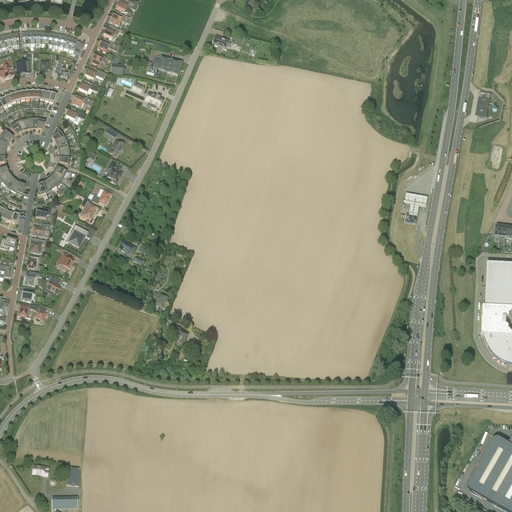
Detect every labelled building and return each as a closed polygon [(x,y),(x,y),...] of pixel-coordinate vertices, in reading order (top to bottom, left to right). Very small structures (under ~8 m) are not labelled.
[(127,14),(129,9),(135,12),(138,7),(123,0),(121,0),(120,3),(119,3),(116,9),(121,12),(121,13),(127,14)] [(118,27),(120,22),(129,26),(132,20),(115,13),(113,17),(112,16),(109,23),(118,27)] [(114,35),(117,37),(120,32),(109,27),(107,30),(106,30),(103,36),(112,40),(114,35)] [(5,35),(8,51),(13,50),(11,34),(11,35),(5,36),(5,35)] [(50,49),(56,50),(59,36),(59,35),(58,35),(52,34),(50,49)] [(65,37),(59,36),(56,50),(61,51),(65,37),(65,36),(65,37)] [(226,51),(229,41),(216,36),(212,46),(226,51)] [(61,51),(67,53),(71,39),(71,38),(71,39),(65,37),(61,51)] [(243,41),(236,38),(233,45),(240,48),(243,41)] [(77,41),(71,39),(67,53),(72,55),(77,41)] [(105,54),(108,49),(116,53),(119,48),(103,40),(101,44),(100,43),(97,50),(105,54)] [(77,41),(72,55),(75,56),(74,60),(77,61),(78,59),(84,46),(77,42),(77,41)] [(123,51),(119,49),(114,60),(118,62),(123,51)] [(101,63),(105,64),(107,59),(96,54),(95,58),(93,57),(90,64),(99,68),(101,63)] [(22,74),(22,75),(30,74),(29,67),(31,67),(31,59),(31,56),(26,57),(26,59),(27,62),(21,63),(21,64),(16,64),(17,74),(22,74)] [(156,57),(154,62),(180,70),(182,63),(168,59),(169,58),(168,57),(167,57),(166,57),(165,58),(160,57),(160,58),(156,57)] [(46,69),(49,69),(50,62),(44,61),(44,64),(40,64),(39,74),(46,75),(46,69)] [(178,76),(180,70),(154,62),(153,68),(157,69),(157,70),(178,76)] [(14,72),(12,65),(1,69),(1,70),(0,70),(0,77),(3,76),(4,79),(12,76),(11,73),(14,72)] [(62,66),(58,65),(56,70),(59,71),(57,77),(61,79),(65,80),(67,76),(66,76),(68,72),(60,69),(62,66)] [(116,65),(112,65),(111,75),(122,76),(123,66),(116,65)] [(93,81),(95,76),(104,80),(105,77),(106,75),(90,67),(88,71),(87,71),(84,77),(93,81)] [(86,95),(89,90),(98,94),(100,89),(84,81),(82,85),(81,84),(78,91),(86,95)] [(145,102),(148,103),(152,105),(151,108),(155,110),(156,107),(160,108),(163,100),(151,95),(149,94),(145,102)] [(80,108),(82,104),(91,108),(94,102),(77,95),(76,98),(75,98),(72,105),(80,108)] [(3,99),(7,106),(11,104),(8,96),(4,97),(5,98),(3,99)] [(488,105),(488,106),(489,99),(479,98),(478,104),(476,115),(478,115),(477,118),(484,119),(484,116),(486,117),(488,105)] [(74,122),(76,117),(85,121),(88,116),(71,108),(69,112),(68,112),(65,118),(74,122)] [(44,123),(38,121),(37,131),(41,132),(43,126),(43,127),(45,123),(44,123)] [(24,132),(21,123),(15,125),(20,134),(24,132)] [(16,136),(20,134),(15,125),(9,129),(12,132),(13,132),(16,136)] [(59,133),(57,132),(58,129),(56,128),(51,138),(52,139),(55,143),(63,138),(59,133)] [(113,143),(116,137),(107,131),(103,137),(113,143)] [(5,133),(2,137),(9,143),(12,139),(8,136),(9,135),(6,132),(5,133)] [(0,140),(0,143),(7,147),(9,143),(2,137),(0,140)] [(57,147),(65,143),(63,138),(55,143),(57,147)] [(111,156),(113,157),(113,156),(116,158),(121,149),(122,150),(125,145),(120,142),(119,144),(116,142),(108,153),(112,155),(111,156)] [(93,161),(96,155),(90,152),(90,153),(86,151),(85,154),(88,156),(87,158),(93,161)] [(120,178),(122,174),(114,170),(116,167),(110,163),(107,169),(111,171),(109,175),(107,174),(105,179),(109,182),(110,180),(116,184),(118,180),(119,180),(120,178)] [(57,169),(55,173),(63,178),(65,173),(66,172),(62,170),(62,171),(57,169)] [(0,178),(2,182),(10,177),(7,173),(0,177),(0,178)] [(63,178),(55,173),(52,177),(59,183),(63,178)] [(6,187),(13,180),(10,177),(2,182),(6,187)] [(59,183),(52,177),(49,180),(55,187),(59,183)] [(11,191),(16,183),(13,180),(6,187),(11,191)] [(55,187),(49,180),(46,183),(51,190),(55,187)] [(16,194),(20,185),(16,183),(11,191),(16,194)] [(51,190),(46,183),(42,185),(45,193),(51,190)] [(24,187),(20,185),(16,194),(21,196),(22,196),(23,192),(22,192),(24,187)] [(40,195),(45,193),(42,185),(37,186),(39,191),(38,191),(37,196),(40,195)] [(98,206),(99,203),(105,206),(111,195),(104,191),(100,199),(94,196),(91,202),(98,206)] [(405,194),(403,204),(409,205),(419,207),(425,208),(427,197),(405,194)] [(99,210),(89,205),(91,202),(84,199),(80,207),(84,209),(82,212),(85,213),(82,217),(86,219),(85,220),(85,221),(86,222),(91,225),(99,210)] [(419,207),(409,205),(408,215),(417,217),(419,207)] [(35,219),(45,220),(46,216),(50,217),(51,210),(43,209),(42,213),(36,212),(35,219)] [(6,221),(9,213),(5,211),(1,219),(4,221),(4,220),(6,221)] [(416,225),(417,217),(408,215),(406,215),(405,223),(416,225)] [(45,232),(48,232),(49,227),(41,225),(41,228),(33,227),(32,236),(39,237),(43,238),(45,232)] [(88,233),(75,226),(66,242),(78,249),(81,244),(82,244),(88,233)] [(44,246),(45,242),(31,239),(30,245),(29,253),(39,254),(41,246),(44,246)] [(8,249),(13,250),(15,243),(6,240),(6,242),(1,241),(0,245),(0,249),(8,251),(8,249)] [(117,249),(130,256),(130,255),(133,256),(137,249),(134,248),(122,241),(117,249)] [(141,248),(138,252),(146,256),(148,252),(141,248)] [(63,254),(56,267),(66,272),(67,269),(69,270),(69,269),(70,269),(71,267),(73,263),(71,262),(72,259),(63,254)] [(39,259),(28,257),(26,269),(37,271),(39,259)] [(134,262),(142,266),(142,265),(144,266),(146,263),(136,258),(134,262)] [(6,267),(3,278),(11,279),(12,274),(14,265),(14,264),(10,264),(9,268),(6,267)] [(483,337),(484,339),(485,341),(485,342),(486,343),(486,345),(487,347),(488,348),(489,350),(489,351),(490,352),(491,353),(492,354),(493,355),(494,356),(494,357),(495,358),(496,359),(497,359),(499,360),(500,361),(501,362),(503,363),(504,363),(506,364),(507,364),(508,365),(510,365),(511,365),(511,336),(505,329),(506,315),(511,309),(511,265),(487,264),(485,307),(482,307),(481,335),(483,335),(483,337)] [(35,278),(37,278),(38,275),(29,273),(28,277),(27,276),(27,279),(25,278),(23,285),(34,287),(35,278)] [(54,280),(51,278),(48,284),(49,285),(47,290),(57,295),(61,288),(57,286),(58,284),(58,285),(60,282),(55,279),(54,280)] [(21,301),(31,303),(32,296),(34,297),(35,293),(25,291),(24,295),(22,294),(21,301)] [(168,298),(159,295),(155,306),(164,310),(168,298)] [(28,310),(32,311),(33,306),(24,305),(24,308),(20,307),(18,318),(20,318),(20,319),(21,320),(22,321),(23,321),(24,320),(25,319),(27,319),(27,316),(28,310)] [(39,307),(33,306),(32,311),(37,313),(34,318),(36,319),(36,320),(36,321),(37,322),(38,323),(39,322),(40,321),(42,322),(46,314),(42,312),(43,308),(39,307)] [(175,328),(172,334),(175,335),(174,338),(174,340),(177,341),(178,340),(179,338),(182,339),(180,343),(183,345),(188,333),(182,331),(175,328)] [(190,345),(189,347),(190,348),(189,348),(196,351),(194,355),(197,356),(199,352),(201,346),(192,342),(191,345),(190,345)] [(511,511),(511,437),(511,438),(510,440),(508,444),(499,439),(497,438),(495,439),(494,439),(492,441),(467,485),(467,486),(467,487),(467,488),(467,489),(468,490),(469,491),(506,511),(511,511)] [(43,477),(47,477),(48,468),(33,466),(32,475),(43,476),(43,477)] [(78,487),(80,470),(68,469),(66,486),(78,487)] [(77,510),(77,499),(51,499),(52,510),(77,510)]
